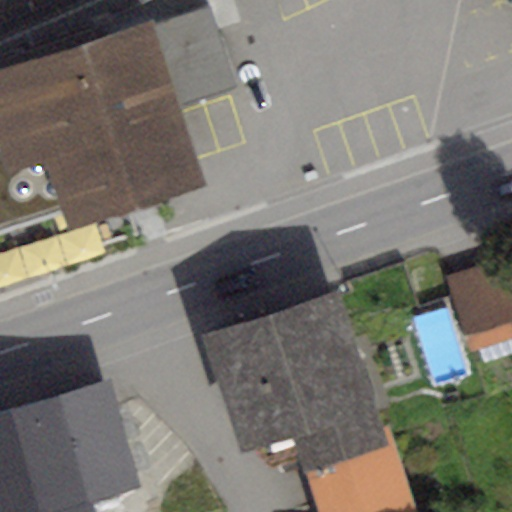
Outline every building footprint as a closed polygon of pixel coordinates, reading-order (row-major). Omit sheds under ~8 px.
[(154,16),(0,66),(0,282),(140,236),(132,211),(209,185),(183,106),(238,88),(211,3),(156,21),(154,16)] [(511,272),(510,267),(448,286),(471,357),(511,344),(511,272)] [(328,296),(182,338),(215,451),(267,436),(276,467),(299,461),(370,440),(328,296)] [(105,386),(0,410),(0,511),(55,511),(131,494),(105,386)] [(390,511),(370,440),(299,461),(313,511),(390,511)]
